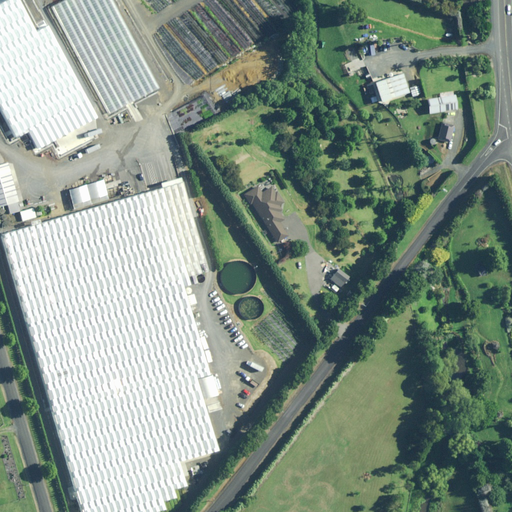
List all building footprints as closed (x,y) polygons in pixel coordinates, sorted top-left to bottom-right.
[(20,0),(3,0),(0,2),(0,108),(16,137),(26,132),(36,150),(96,117),(47,28),(39,32),(20,0)] [(113,0),(61,0),(52,5),(112,112),(161,84),(113,0)] [(362,57),(344,64),(349,76),(354,74),(353,72),(357,70),(359,76),(370,71),(367,65),(365,66),(362,57)] [(403,74),(384,80),(390,99),(410,93),(403,74)] [(418,84),(409,87),(413,97),(422,94),(418,84)] [(429,114),(457,110),(455,93),(454,93),(453,91),(451,92),(451,94),(447,94),(447,92),(439,93),(440,97),(427,99),(429,114)] [(451,143),(455,125),(442,122),(438,140),(451,143)] [(424,151),(422,152),(420,154),(433,168),(438,163),(425,149),(424,151)] [(4,159),(0,160),(0,205),(17,200),(4,159)] [(59,181),(63,190),(72,186),(69,177),(59,181)] [(0,231),(0,236),(80,511),(165,511),(171,511),(168,502),(178,499),(176,489),(192,485),(186,461),(211,453),(187,371),(199,368),(171,271),(198,263),(174,181),(0,231)] [(280,205),(285,202),(277,191),(276,192),(271,185),(262,191),(258,185),(244,194),(275,243),(288,235),(280,223),(286,218),(282,211),(283,210),(280,205)] [(78,201),(79,203),(77,203),(79,207),(80,206),(81,207),(90,204),(88,198),(78,201)] [(4,207),(0,207),(0,215),(3,226),(10,224),(4,207)] [(349,278),(338,269),(330,280),(340,288),(349,278)]
